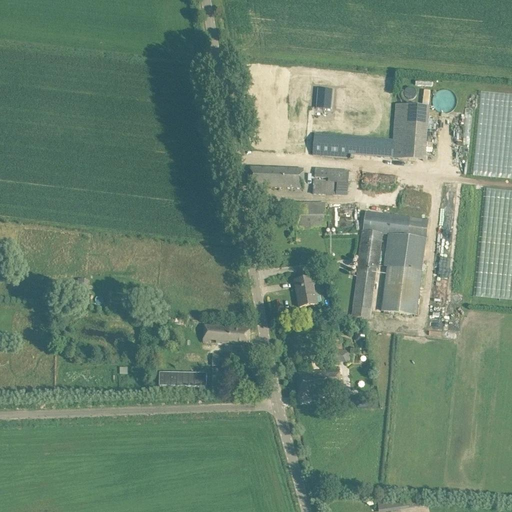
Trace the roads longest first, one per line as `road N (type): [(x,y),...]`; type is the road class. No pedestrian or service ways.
road 1 (unclassified): [(279,403),(205,0)]
road 2 (unclassified): [(279,403),(0,414)]
